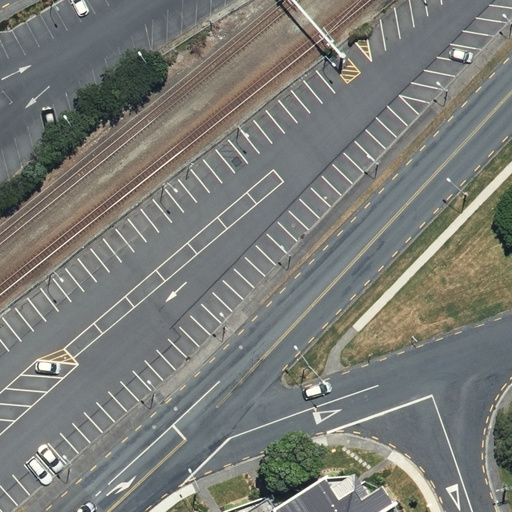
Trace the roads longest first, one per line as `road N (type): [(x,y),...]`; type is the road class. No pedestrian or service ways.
road 1 (secondary): [(511,94),(196,418)]
road 2 (residential): [(422,370),(225,439),(196,418)]
road 3 (residential): [(471,511),(422,370)]
road 4 (secondary): [(196,418),(92,511)]
